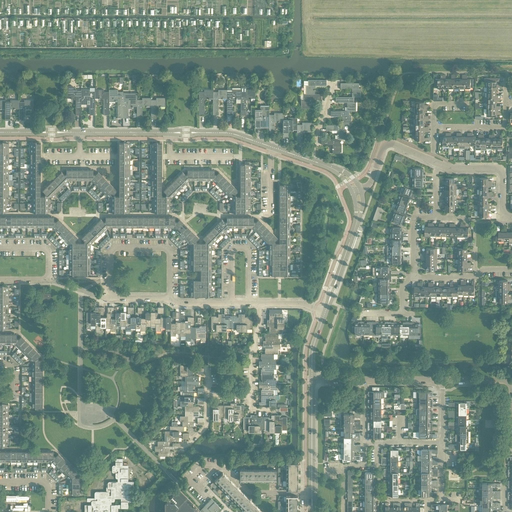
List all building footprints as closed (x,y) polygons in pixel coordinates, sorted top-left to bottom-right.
[(443,89),(443,75),(441,75),(441,79),(434,79),(434,87),(437,87),(437,89),(443,89)] [(465,75),(464,89),(470,89),(470,88),(473,88),(473,79),(467,79),(467,75),(465,75)] [(487,87),(501,87),(501,84),(496,84),(496,81),(499,81),(499,78),(485,78),(485,87),(487,87)] [(306,85),(306,94),(315,94),(315,85),(326,85),(326,80),(308,80),(308,85),(306,85)] [(352,88),(352,97),(354,97),(361,97),(361,88),(359,88),(359,83),(340,83),(340,88),(352,88)] [(67,86),(67,99),(72,99),(75,101),(76,106),(76,115),(81,115),(81,104),(81,89),(76,89),(73,86),(67,86)] [(81,89),(81,104),(88,104),(88,100),(89,100),(89,115),(95,115),(95,98),(95,91),(90,91),(90,89),(81,89)] [(109,101),(109,91),(104,91),(104,89),(95,89),(95,91),(95,98),(104,98),(104,115),(109,115),(109,101)] [(123,118),(123,99),(123,91),(118,91),(118,89),(109,89),(109,91),(109,101),(114,101),(114,98),(117,98),(118,118),(123,118)] [(213,99),(213,92),(213,90),(204,90),(204,92),(199,92),(199,115),(204,115),(204,99),(213,99)] [(213,92),(213,99),(213,115),(218,115),(218,99),(227,99),(227,92),(227,90),(218,90),(218,92),(213,92)] [(227,92),(227,99),(227,115),(232,115),(232,98),(241,98),(241,92),(241,90),(232,90),(232,92),(227,92)] [(241,92),(241,98),(241,115),(246,115),(246,98),(255,98),(255,90),(246,90),(246,92),(241,92)] [(321,94),(315,94),(306,94),(303,94),(304,99),(301,99),(302,108),(311,108),(310,99),(321,99),(321,94)] [(123,99),(123,118),(128,118),(128,106),(137,106),(137,99),(137,97),(128,97),(128,99),(123,99)] [(137,99),(137,106),(137,118),(142,118),(142,106),(151,106),(151,99),(151,97),(142,97),(142,99),(137,99)] [(151,99),(151,106),(151,118),(156,118),(156,106),(165,106),(165,97),(156,97),(156,99),(151,99)] [(347,102),(347,111),(349,111),(356,111),(356,102),(354,102),(354,97),(352,97),(336,97),(336,102),(347,102)] [(5,101),(5,109),(5,120),(10,120),(11,109),(19,109),(19,102),(19,99),(10,99),(10,102),(5,101)] [(19,102),(19,109),(19,120),(24,120),(25,109),(33,109),(33,100),(24,100),(24,102),(19,102)] [(269,127),(269,117),(269,115),(269,105),(260,105),(260,110),(255,110),(255,128),(260,128),(260,127),(269,127)] [(501,111),(501,108),(487,108),(487,117),(496,117),(496,111),(501,111)] [(342,116),(342,125),(344,125),(351,125),(351,116),(349,116),(349,111),(347,111),(331,111),(331,116),(342,116)] [(283,122),(283,120),(283,113),(274,113),(274,115),(269,115),(269,117),(269,127),(269,133),(274,133),(274,122),(283,122)] [(283,120),(283,122),(283,138),(288,138),(288,132),(288,126),(297,126),(297,124),(297,118),(288,118),(288,120),(283,120)] [(297,124),(297,126),(297,143),(302,143),(302,131),(311,131),(311,122),(302,122),(302,125),(297,124)] [(338,130),(337,139),(340,139),(347,139),(347,130),(344,130),(344,125),(342,125),(326,125),(326,130),(338,130)] [(340,144),(340,139),(337,139),(321,139),(321,144),(333,144),(333,153),(342,153),(342,144),(340,144)] [(412,177),(425,177),(425,174),(423,174),(423,168),(412,168),(412,177)] [(61,172),(57,176),(59,177),(65,183),(68,181),(65,174),(64,175),(63,173),(61,172)] [(94,174),(92,181),(94,183),(101,177),(102,176),(98,172),(97,173),(95,175),(94,174)] [(182,172),(179,176),(186,183),(189,181),(186,174),(185,175),(182,172)] [(215,174),(213,181),(215,183),(223,176),(219,172),(216,175),(215,174)] [(57,176),(54,179),(55,181),(61,187),(65,183),(59,177),(57,176)] [(101,177),(94,183),(98,187),(105,181),(106,180),(102,176),(101,177)] [(179,176),(175,179),(183,187),(186,183),(179,176)] [(223,176),(215,183),(219,187),(227,180),(223,176)] [(425,177),(412,177),(412,186),(423,187),(423,181),(425,181),(425,177)] [(54,179),(50,183),(51,184),(58,191),(61,187),(55,181),(54,179)] [(175,179),(171,183),(179,191),(183,187),(175,179)] [(105,181),(98,187),(102,191),(108,184),(110,183),(106,180),(105,181)] [(227,180),(219,187),(223,191),(231,183),(227,180)] [(50,183),(46,187),(48,188),(54,195),(58,191),(51,184),(50,183)] [(108,184),(102,191),(105,195),(112,188),(113,187),(110,183),(108,184)] [(171,183),(167,187),(175,195),(179,191),(171,183)] [(231,183),(223,191),(227,195),(234,187),(231,183)] [(400,195),(412,199),(413,196),(411,195),(413,190),(403,186),(400,195)] [(46,187),(42,191),(44,192),(45,194),(45,195),(51,197),(54,195),(48,188),(46,187)] [(112,188),(105,195),(108,197),(115,195),(114,194),(116,192),(117,191),(113,187),(112,188)] [(167,187),(163,191),(166,194),(166,195),(172,197),(175,195),(167,187)] [(234,187),(227,195),(229,197),(236,195),(235,194),(238,191),(234,187)] [(400,195),(397,204),(407,207),(409,202),(411,203),(412,199),(400,195)] [(397,204),(394,212),(406,216),(407,213),(405,212),(407,207),(397,204)] [(478,211),(478,216),(480,216),(482,216),(482,219),(491,219),(491,216),(492,216),(492,213),(488,213),(488,211),(478,211)] [(406,216),(394,212),(391,221),(401,224),(403,219),(405,219),(406,216)] [(55,221),(52,228),(55,230),(63,223),(59,219),(56,222),(55,221)] [(101,219),(97,223),(104,231),(107,228),(105,221),(104,222),(101,219)] [(176,221),(173,228),(176,231),(184,223),(180,219),(177,222),(176,221)] [(222,219),(218,223),(226,231),(228,228),(226,222),(225,222),(222,219)] [(255,222),(252,228),(255,231),(261,224),(262,223),(258,219),(257,220),(256,222),(255,222)] [(63,223),(55,230),(59,234),(66,227),(63,223)] [(97,223),(93,227),(101,234),(104,231),(97,223)] [(184,223),(176,231),(180,234),(187,227),(184,223)] [(218,223),(214,227),(222,234),(226,231),(218,223)] [(261,224),(255,231),(258,235),(265,228),(266,227),(262,223),(261,224)] [(66,227),(59,234),(62,238),(70,230),(66,227)] [(93,227),(89,230),(97,238),(101,234),(93,227)] [(187,227),(180,234),(183,238),(191,231),(187,227)] [(214,227),(210,230),(218,238),(222,234),(214,227)] [(265,228),(258,235),(262,238),(269,232),(270,231),(266,227),(265,228)] [(390,236),(403,236),(403,233),(401,233),(401,227),(390,227),(390,236)] [(70,230),(62,238),(66,242),(74,234),(70,230)] [(89,230),(85,234),(93,242),(97,238),(89,230)] [(210,230),(207,234),(214,242),(218,238),(210,230)] [(191,231),(183,238),(187,242),(195,234),(191,231)] [(269,232),(262,238),(266,242),(272,236),(274,234),(270,231),(269,232)] [(74,234),(66,242),(69,244),(75,242),(75,241),(78,238),(74,234)] [(85,234),(82,238),(84,241),(84,242),(91,245),(93,242),(85,234)] [(195,234),(187,242),(190,245),(196,242),(196,241),(199,238),(195,234)] [(207,234),(203,238),(204,239),(206,241),(205,242),(212,245),(214,242),(207,234)] [(272,236),(266,242),(269,245),(275,242),(275,241),(278,238),(274,234),(272,236)] [(390,236),(390,245),(401,245),(401,240),(403,240),(403,236),(390,236)] [(390,245),(390,254),(403,254),(403,251),(401,251),(401,245),(390,245)] [(403,254),(390,254),(390,263),(401,263),(401,258),(403,258),(403,254)] [(378,276),(391,276),(391,272),(389,272),(389,266),(378,266),(378,276)] [(378,276),(378,285),(389,285),(389,279),(391,279),(391,276),(378,276)] [(378,285),(378,294),(391,294),(391,290),(389,290),(389,285),(378,285)] [(391,294),(378,294),(378,303),(389,303),(389,297),(391,297),(391,294)] [(100,323),(100,317),(100,313),(104,313),(104,307),(95,307),(95,312),(86,312),(86,329),(95,329),(95,326),(95,323),(100,323)] [(107,317),(105,317),(105,328),(110,328),(110,331),(115,331),(115,326),(115,323),(110,323),(111,318),(111,313),(114,313),(114,307),(107,307),(107,313),(107,317)] [(115,326),(121,326),(121,312),(115,312),(115,318),(111,318),(110,323),(115,323),(115,326)] [(121,326),(125,326),(125,323),(130,323),(130,318),(126,318),(126,312),(121,312),(121,326)] [(145,326),(150,326),(150,312),(145,312),(145,318),(140,318),(140,323),(145,323),(145,326)] [(150,326),(155,326),(155,323),(161,323),(161,318),(156,318),(156,312),(150,312),(150,326)] [(267,323),(284,323),(284,318),(282,318),(282,313),(269,313),(269,316),(270,316),(270,320),(267,320),(267,323)] [(221,331),(221,314),(218,314),(218,317),(214,317),(214,316),(211,316),(211,329),(216,329),(216,331),(221,331)] [(221,314),(221,331),(227,331),(227,329),(231,329),(232,316),(228,316),(228,317),(224,317),(224,314),(221,314)] [(242,331),(242,314),(239,314),(239,317),(235,317),(235,316),(232,316),(231,329),(236,329),(236,331),(242,331)] [(242,314),(242,331),(247,331),(247,329),(252,329),(252,316),(248,316),(248,317),(245,317),(245,314),(242,314)] [(105,317),(100,317),(100,323),(95,323),(95,326),(95,329),(95,331),(100,331),(100,328),(105,328),(105,317)] [(135,328),(135,317),(130,317),(130,318),(130,323),(125,323),(125,326),(125,331),(130,331),(130,328),(135,328)] [(135,317),(135,328),(140,328),(140,331),(145,331),(145,326),(145,323),(140,323),(140,318),(140,317),(135,317)] [(165,328),(165,317),(161,317),(161,318),(161,323),(155,323),(155,326),(155,331),(161,331),(161,328),(165,328)] [(165,317),(165,328),(165,331),(170,331),(170,328),(175,328),(175,323),(171,323),(171,317),(165,317)] [(180,333),(181,322),(175,322),(175,323),(175,328),(170,328),(170,331),(170,336),(176,336),(176,333),(180,333)] [(181,322),(180,333),(180,336),(185,336),(186,333),(191,333),(191,328),(186,328),(186,322),(181,322)] [(354,335),(363,335),(363,324),(363,322),(360,322),(360,324),(354,324),(354,335)] [(363,335),(372,335),(372,322),(369,322),(369,324),(363,324),(363,335)] [(372,335),(381,335),(382,324),(376,324),(376,322),(372,322),(372,335)] [(381,335),(390,335),(390,322),(387,322),(387,324),(382,324),(381,335)] [(390,335),(399,335),(399,324),(394,324),(394,322),(390,322),(390,335)] [(399,335),(408,335),(408,322),(405,322),(405,324),(399,324),(399,335)] [(408,322),(408,335),(420,335),(420,327),(418,327),(418,324),(412,324),(412,322),(408,322)] [(284,323),(267,323),(267,326),(270,326),(270,330),(269,330),(269,333),(278,333),(282,333),(282,327),(284,327),(284,323)] [(196,327),(196,338),(201,338),(201,341),(206,341),(206,333),(206,326),(199,326),(199,327),(196,327)] [(196,338),(196,327),(191,327),(191,328),(191,333),(186,333),(185,336),(185,341),(191,341),(191,338),(196,338)] [(263,343),(280,344),(280,338),(278,338),(278,333),(269,333),(265,333),(265,337),(266,337),(266,340),(263,340),(263,343)] [(18,338),(15,345),(18,348),(25,340),(21,336),(20,337),(19,339),(18,338)] [(25,340),(18,348),(21,351),(29,344),(25,340)] [(280,344),(263,343),(263,347),(266,347),(266,350),(265,350),(265,353),(274,354),(278,354),(278,349),(280,349),(280,344)] [(29,344),(21,351),(25,355),(33,347),(29,344)] [(33,347),(25,355),(29,359),(37,351),(33,347)] [(37,351),(29,359),(32,362),(38,359),(38,358),(39,356),(41,355),(37,351)] [(259,364),(276,364),(276,358),(274,358),(274,354),(265,353),(261,354),(261,357),(262,357),(262,361),(259,361),(259,364)] [(276,364),(259,364),(259,367),(262,367),(262,371),(261,371),(261,375),(274,375),(274,369),(276,369),(276,364)] [(180,376),(185,376),(188,376),(188,371),(194,371),(198,371),(198,374),(204,374),(204,368),(198,368),(197,368),(195,367),(195,366),(194,366),(184,366),(183,365),(180,365),(180,376)] [(185,376),(185,381),(199,381),(199,376),(193,376),(193,371),(194,371),(188,371),(188,376),(185,376)] [(259,385),(276,385),(276,379),(274,379),(274,375),(261,375),(261,377),(262,377),(262,381),(259,381),(259,385)] [(185,381),(185,386),(188,386),(188,391),(193,391),(193,386),(199,386),(199,381),(185,381)] [(183,396),(194,396),(194,391),(193,391),(188,391),(188,386),(185,386),(180,385),(180,391),(183,391),(183,395),(183,396)] [(276,385),(259,385),(259,388),(261,388),(261,395),(274,395),(274,390),(276,390),(276,385)] [(276,400),(276,395),(274,395),(261,395),(261,398),(262,398),(262,401),(259,401),(259,405),(276,405),(276,400)] [(194,396),(183,396),(183,397),(183,401),(180,401),(180,406),(185,406),(188,406),(188,401),(193,401),(194,401),(194,396)] [(185,406),(185,411),(199,411),(199,406),(193,406),(193,401),(188,401),(188,406),(185,406)] [(223,418),(223,405),(220,405),(220,406),(216,406),(216,403),(213,403),(213,420),(218,420),(218,418),(223,418)] [(223,405),(223,418),(228,418),(228,420),(234,420),(234,403),(230,403),(230,406),(226,406),(226,405),(223,405)] [(234,403),(234,420),(239,420),(239,418),(244,418),(244,417),(244,405),(240,405),(240,406),(237,406),(237,403),(234,403)] [(185,411),(185,416),(188,416),(188,421),(193,421),(193,416),(199,416),(199,411),(185,411)] [(244,417),(244,418),(244,421),(244,430),(249,430),(249,432),(254,432),(254,415),(251,415),(251,418),(247,418),(247,417),(244,417)] [(254,415),(254,432),(259,432),(259,430),(264,430),(264,416),(261,416),(261,418),(257,418),(257,415),(254,415)] [(274,432),(274,415),(271,415),(271,418),(268,418),(268,416),(264,416),(264,430),(269,430),(269,432),(274,432)] [(274,415),(274,432),(280,432),(280,430),(287,430),(287,417),(283,417),(280,417),(280,415),(274,415)] [(183,426),(184,426),(194,426),(194,421),(193,421),(188,421),(188,416),(185,416),(180,416),(180,420),(183,420),(183,426)] [(184,426),(183,426),(177,426),(172,426),(170,426),(170,431),(173,431),(173,436),(178,436),(178,431),(184,431),(184,426)] [(179,436),(178,436),(173,436),(173,431),(170,431),(165,431),(165,441),(168,441),(169,441),(179,441),(179,436)] [(163,446),(169,446),(169,441),(168,441),(165,441),(158,441),(158,446),(155,446),(155,451),(158,451),(163,451),(163,446)] [(170,449),(179,449),(179,446),(172,446),(169,446),(163,446),(163,451),(158,451),(158,456),(174,456),(174,451),(170,451),(170,449)] [(55,456),(52,462),(55,465),(62,457),(58,453),(57,455),(56,456),(55,456)] [(353,456),(353,454),(344,454),(341,454),(341,455),(342,462),(350,462),(350,460),(360,460),(360,456),(353,456)] [(62,457),(55,465),(58,469),(66,461),(62,457)] [(111,511),(114,511),(117,511),(118,508),(128,508),(128,501),(133,501),(134,481),(128,481),(128,465),(122,465),(122,458),(115,458),(115,465),(114,465),(113,466),(112,467),(112,471),(115,471),(115,477),(116,477),(116,478),(117,479),(118,479),(118,482),(109,482),(108,483),(108,491),(96,492),(95,493),(95,500),(93,500),(92,500),(92,501),(91,504),(85,504),(84,511),(88,511),(91,511),(111,511)] [(66,461),(58,469),(62,472),(70,465),(66,461)] [(286,462),(286,472),(298,472),(298,470),(298,465),(298,462),(286,462)] [(70,465),(62,472),(66,476),(74,469),(70,465)] [(74,469),(66,476),(68,479),(75,476),(75,475),(76,474),(77,473),(74,469)] [(247,481),(249,481),(249,470),(240,470),(240,481),(242,481),(247,481)] [(256,481),(258,481),(258,470),(249,470),(249,481),(251,481),(256,481)] [(265,481),(267,481),(267,470),(258,470),(258,481),(260,481),(265,481)] [(267,470),(267,481),(269,481),(274,481),(276,481),(276,470),(267,470)] [(286,472),(286,481),(297,481),(297,479),(298,479),(298,474),(298,472),(286,472)] [(214,481),(221,487),(229,479),(228,478),(228,477),(224,474),(223,473),(214,481)] [(221,487),(227,494),(236,486),(234,484),(231,480),(231,481),(229,479),(221,487)] [(297,481),(286,481),(286,490),(297,490),(297,488),(298,488),(298,483),(297,483),(297,481)] [(227,494),(234,500),(242,492),(240,490),(241,490),(237,487),(236,486),(227,494)] [(187,497),(179,489),(164,503),(164,511),(201,511),(187,497)] [(234,500),(240,506),(248,498),(247,497),(243,493),(242,492),(234,500)] [(286,496),(286,505),(297,505),(297,503),(298,503),(298,498),(297,498),(297,496),(286,496)] [(240,506),(245,511),(247,511),(255,505),(253,503),(250,500),(248,498),(240,506)] [(217,511),(221,508),(211,499),(204,507),(209,511),(217,511)] [(416,508),(414,508),(413,511),(423,511),(423,507),(420,507),(420,503),(419,503),(416,503),(416,508)]
